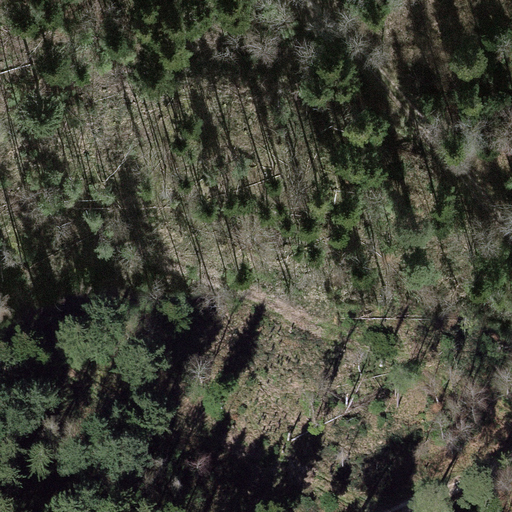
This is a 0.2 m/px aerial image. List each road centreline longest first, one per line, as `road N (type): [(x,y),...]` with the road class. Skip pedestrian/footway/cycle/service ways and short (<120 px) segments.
road 1 (track): [(310,0),(447,136),(511,225)]
road 2 (track): [(511,465),(398,511)]
